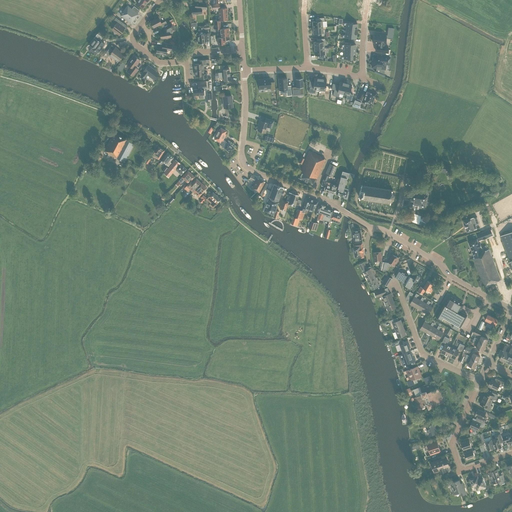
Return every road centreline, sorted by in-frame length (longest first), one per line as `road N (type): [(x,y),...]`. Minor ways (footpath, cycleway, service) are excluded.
road 1 (tertiary): [(371,228),(249,168),(241,153),(243,70)]
road 2 (tertiary): [(511,309),(371,228)]
road 3 (residential): [(479,382),(421,351),(397,285)]
